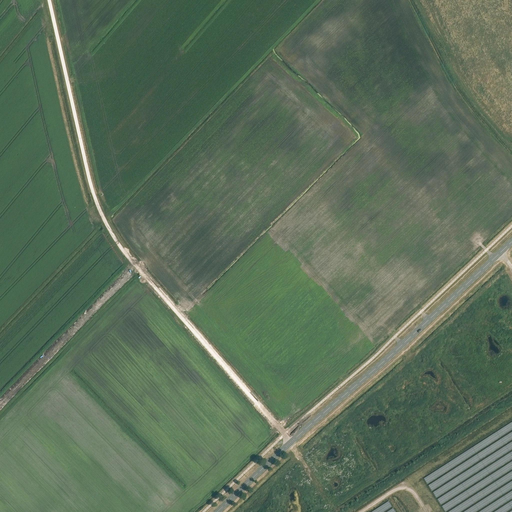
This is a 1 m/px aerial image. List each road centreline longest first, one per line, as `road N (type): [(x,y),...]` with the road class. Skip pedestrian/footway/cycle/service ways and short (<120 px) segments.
road 1 (unclassified): [(290,442),(105,222),(48,0)]
road 2 (tertiary): [(290,442),(511,241)]
